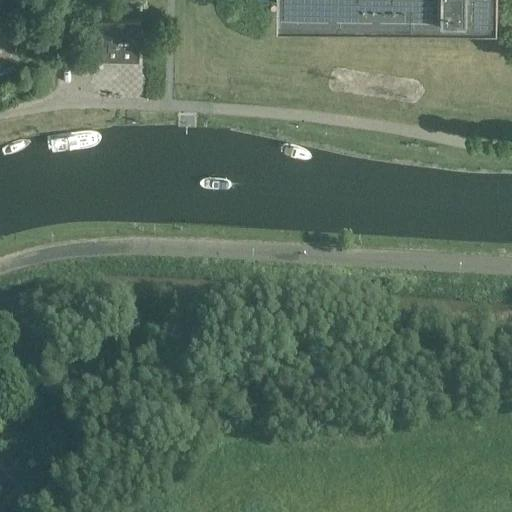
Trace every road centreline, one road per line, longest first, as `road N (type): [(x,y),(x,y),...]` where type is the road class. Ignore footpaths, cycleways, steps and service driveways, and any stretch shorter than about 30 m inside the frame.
road 1 (unclassified): [(511,271),(188,251),(50,254),(0,271)]
road 2 (unclassified): [(0,114),(71,104),(168,106)]
